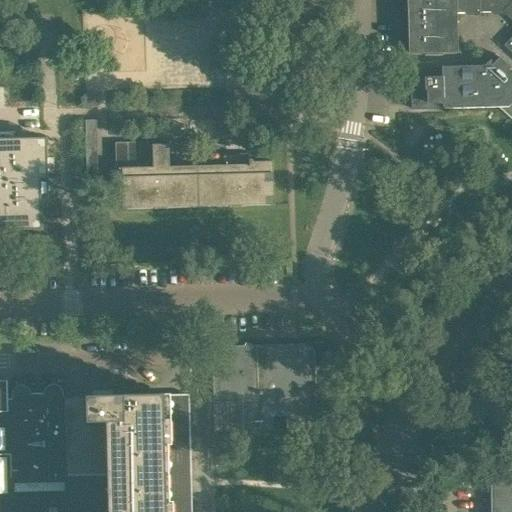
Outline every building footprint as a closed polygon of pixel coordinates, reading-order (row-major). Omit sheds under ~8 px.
[(456,52),(455,13),(455,12),(453,12),(452,0),(408,0),(410,54),(425,53),(425,56),(442,55),(442,53),(456,52)] [(452,0),(453,12),(455,12),(479,12),(478,0),(452,0)] [(499,8),(502,11),(511,0),(478,0),(479,12),(490,12),(490,8),(499,8)] [(511,0),(502,11),(511,20),(511,0)] [(511,69),(495,54),(484,66),(426,67),(426,77),(418,77),(418,90),(412,90),(412,109),(437,108),(437,103),(442,103),(442,108),(508,107),(511,102),(511,69)] [(84,94),(84,107),(97,106),(97,94),(84,94)] [(47,137),(0,138),(0,230),(42,229),(41,179),(49,179),(47,137)] [(115,168),(152,167),(152,145),(152,142),(114,143),(115,168)] [(152,167),(111,168),(112,185),(122,184),(122,209),(274,205),(272,161),(252,162),(252,154),(236,154),(234,165),(169,167),(168,144),(152,145),(152,167)] [(303,345),(225,347),(225,363),(213,363),(215,432),(316,429),(314,355),(314,353),(313,351),(311,348),(310,347),(307,345),(305,345),(303,345)] [(0,511),(191,511),(190,482),(189,394),(63,398),(61,390),(58,386),(51,385),(45,388),(43,394),(30,394),(28,390),(22,386),(15,386),(9,391),(8,398),(0,398),(0,511)] [(511,511),(511,471),(491,471),(491,511),(511,511)]
